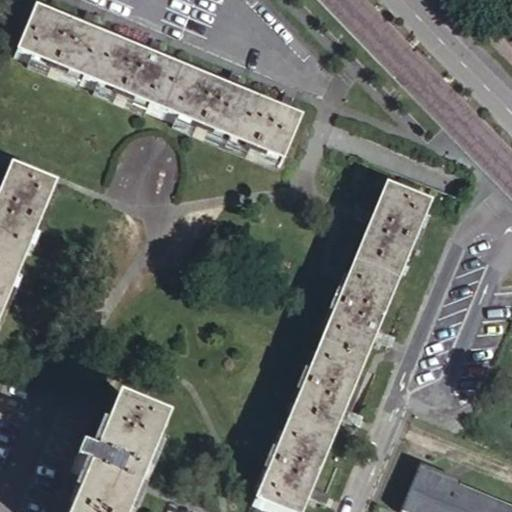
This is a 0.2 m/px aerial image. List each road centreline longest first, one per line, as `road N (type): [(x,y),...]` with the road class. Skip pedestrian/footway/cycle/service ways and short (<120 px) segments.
road 1 (unclassified): [(511,219),(480,219),(464,232),(396,402)]
road 2 (unclassified): [(396,402),(432,399),(447,385),(511,242)]
road 3 (tertiary): [(405,0),(511,108)]
